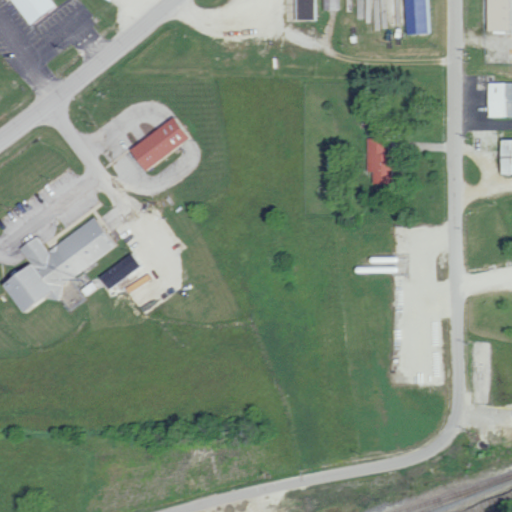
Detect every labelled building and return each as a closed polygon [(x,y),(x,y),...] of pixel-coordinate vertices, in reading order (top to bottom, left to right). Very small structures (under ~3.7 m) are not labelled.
[(7,0),(25,25),(54,5),(50,0),(7,0)] [(292,0),(292,19),(317,20),(317,11),(313,11),(313,0),(292,0)] [(321,0),(322,10),(340,9),(339,0),(321,0)] [(429,0),(402,0),(403,33),(431,32),(429,0)] [(485,0),(485,30),(506,30),(506,0),(485,0)] [(511,82),(486,82),(486,117),(511,116),(511,82)] [(126,148),(139,169),(186,140),(173,118),(126,148)] [(511,174),(511,139),(497,140),(498,175),(511,174)] [(115,248),(93,216),(46,250),(35,235),(18,247),(28,262),(0,281),(0,287),(17,312),(42,294),(45,298),(115,248)] [(107,289),(138,266),(129,253),(98,277),(107,289)]
